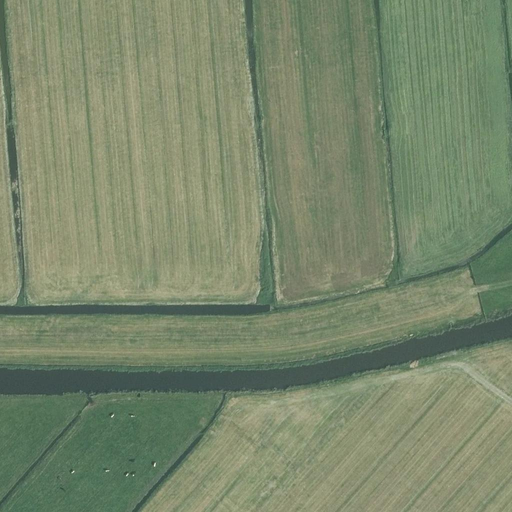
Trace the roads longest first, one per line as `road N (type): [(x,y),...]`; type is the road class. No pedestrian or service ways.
road 1 (track): [(232,489),(259,471),(283,489),(294,483),(361,392),(376,384),(460,365),(511,402)]
road 2 (track): [(69,410),(220,412),(242,429),(259,471)]
